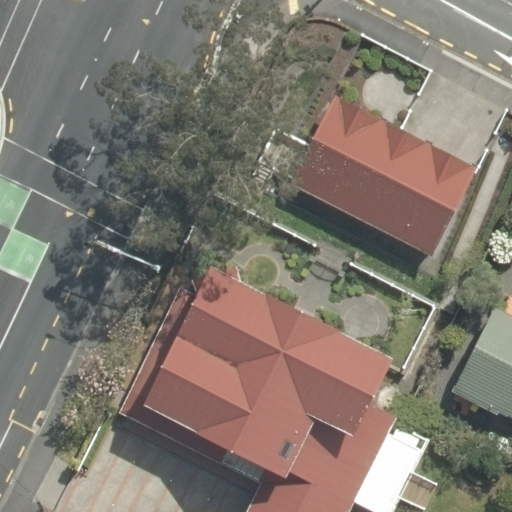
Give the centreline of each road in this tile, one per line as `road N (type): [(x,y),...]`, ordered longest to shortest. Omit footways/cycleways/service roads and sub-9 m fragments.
road 1 (secondary): [(0,318),(126,50)]
road 2 (residential): [(126,50),(7,0)]
